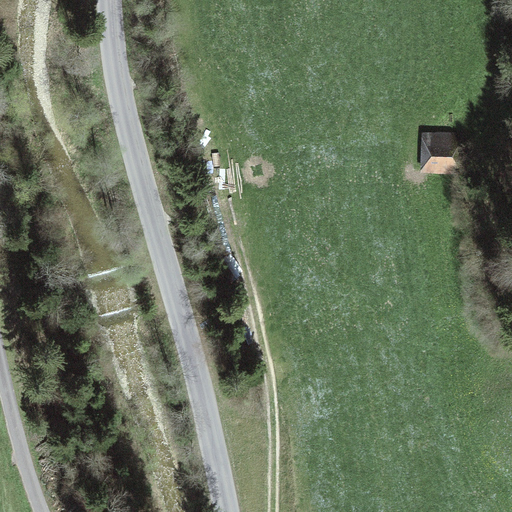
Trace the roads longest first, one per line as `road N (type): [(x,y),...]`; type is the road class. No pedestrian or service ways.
road 1 (unclassified): [(108,0),(129,134),(227,511)]
road 2 (track): [(272,511),(266,360),(213,172)]
road 3 (track): [(41,511),(0,366)]
